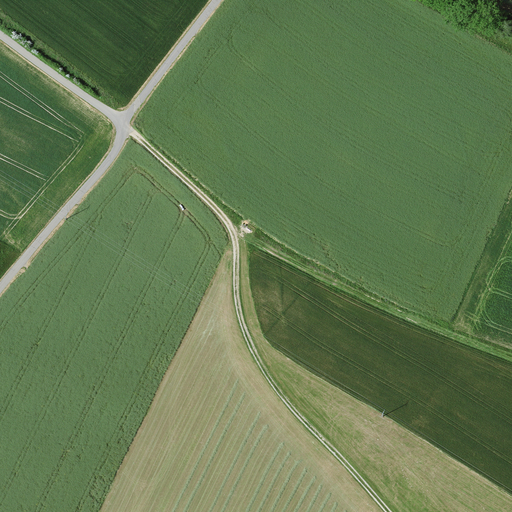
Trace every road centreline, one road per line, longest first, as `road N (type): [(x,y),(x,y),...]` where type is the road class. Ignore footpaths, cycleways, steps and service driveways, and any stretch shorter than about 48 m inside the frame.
road 1 (track): [(386,511),(265,375),(241,321),(229,219),(122,123)]
road 2 (unclassified): [(0,34),(122,123)]
